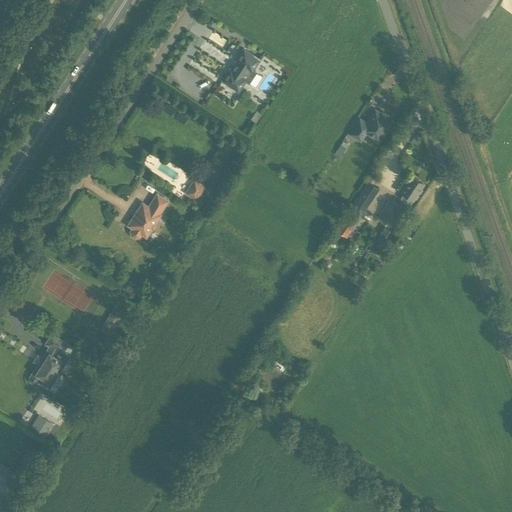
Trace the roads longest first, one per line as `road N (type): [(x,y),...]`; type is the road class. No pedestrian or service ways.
road 1 (unclassified): [(511,360),(382,0)]
road 2 (unclassified): [(0,300),(196,0)]
road 3 (primary): [(0,196),(126,0)]
